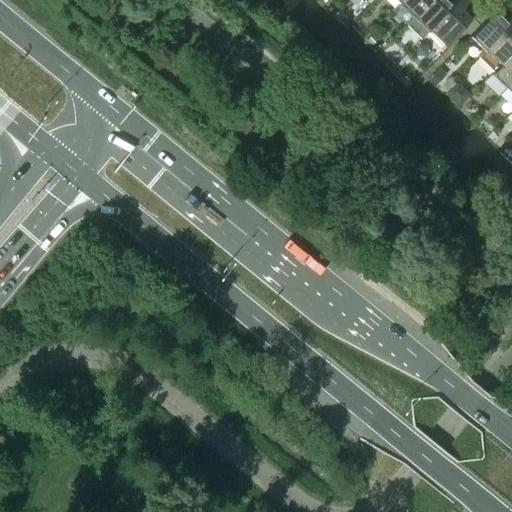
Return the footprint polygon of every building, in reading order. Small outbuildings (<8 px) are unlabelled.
[(413,17),(430,0),(401,0),(399,3),(413,17)] [(421,39),(428,32),(459,0),(430,0),(413,17),(406,25),(421,39)] [(443,46),(471,18),(462,9),(470,0),(459,0),(428,32),(443,46)] [(484,51),(511,22),(511,11),(506,17),(497,8),(469,37),(484,51)] [(511,52),(511,22),(484,51),(479,57),(493,71),(511,52)] [(505,88),(511,81),(511,52),(493,71),(490,73),(505,88)]
